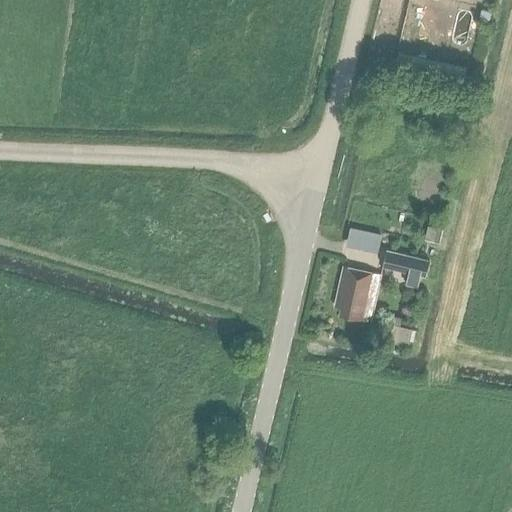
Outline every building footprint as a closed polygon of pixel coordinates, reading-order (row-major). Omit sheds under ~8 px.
[(479,18),(490,20),(492,11),(481,8),(479,18)] [(349,242),(381,249),(385,231),(353,224),(349,242)] [(428,227),(425,240),(440,243),(443,230),(428,227)] [(436,263),(386,250),(382,267),(403,272),(401,282),(418,286),(421,274),(433,276),(436,263)] [(382,274),(343,266),(334,307),(341,308),(339,314),(372,322),(382,274)] [(409,341),(414,342),(417,329),(400,326),(402,318),(394,317),(389,344),(408,348),(409,341)]
